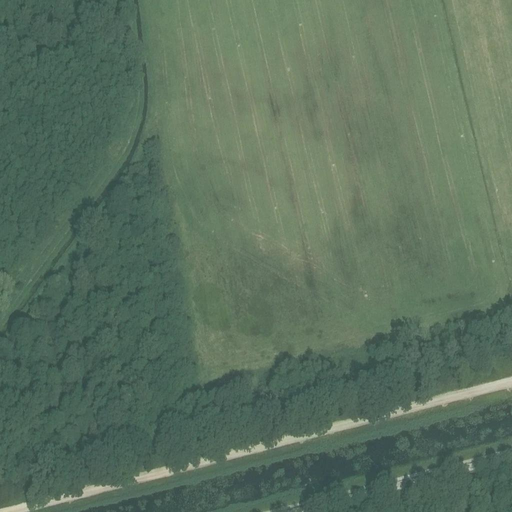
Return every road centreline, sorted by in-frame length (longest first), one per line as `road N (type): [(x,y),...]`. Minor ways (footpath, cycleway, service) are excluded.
road 1 (track): [(511,380),(7,511)]
road 2 (track): [(300,511),(511,458)]
